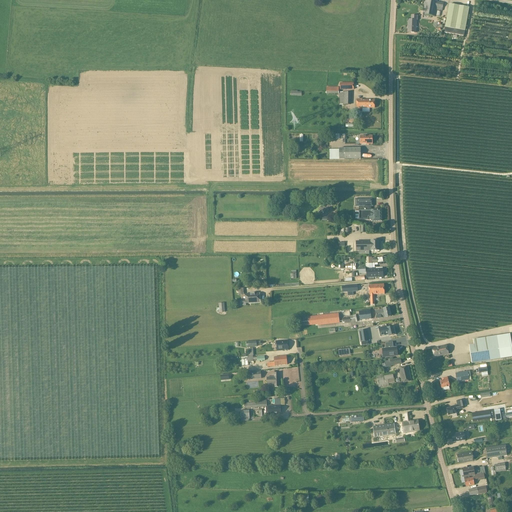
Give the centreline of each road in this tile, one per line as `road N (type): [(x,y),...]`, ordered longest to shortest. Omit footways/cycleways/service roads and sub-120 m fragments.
road 1 (tertiary): [(429,408),(395,257),(392,0)]
road 2 (residential): [(429,408),(306,416),(299,350)]
road 3 (track): [(399,279),(262,290)]
road 4 (track): [(390,164),(511,173)]
